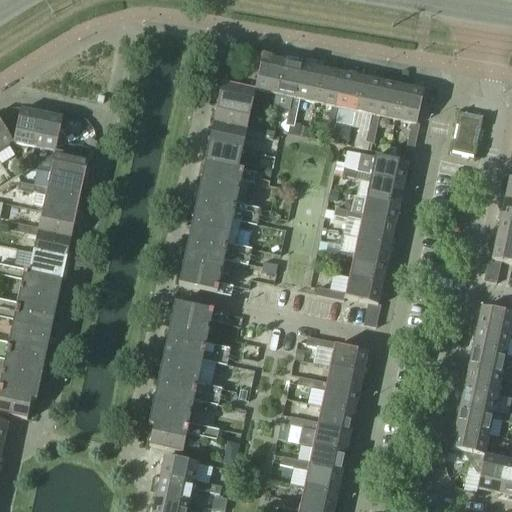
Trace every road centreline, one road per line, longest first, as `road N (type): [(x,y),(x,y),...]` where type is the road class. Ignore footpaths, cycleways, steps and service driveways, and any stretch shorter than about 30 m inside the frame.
road 1 (residential): [(479,71),(441,122),(366,493)]
road 2 (residential): [(416,503),(493,133),(479,71)]
